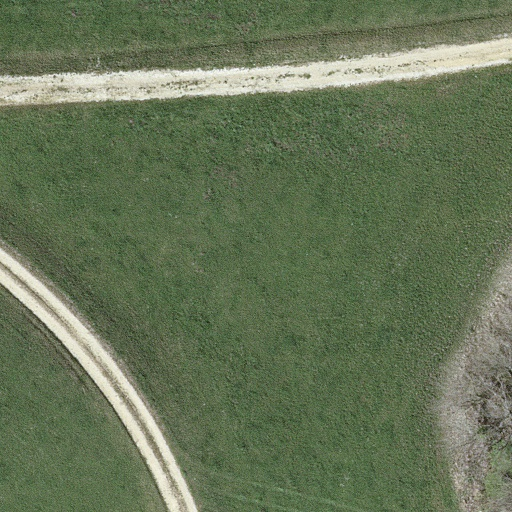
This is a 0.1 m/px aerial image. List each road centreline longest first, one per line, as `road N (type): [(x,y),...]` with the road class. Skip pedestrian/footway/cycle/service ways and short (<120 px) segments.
road 1 (track): [(0,91),(217,82),(511,48)]
road 2 (track): [(0,265),(57,313),(100,366),(171,474),(182,511)]
